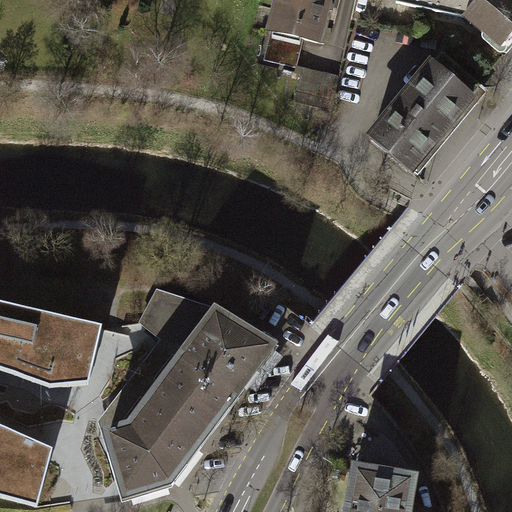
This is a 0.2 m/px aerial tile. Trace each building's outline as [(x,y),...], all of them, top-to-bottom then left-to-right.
[(357,0),(295,0),(288,50),(357,60),(365,1),(357,0)] [(511,0),(414,0),(455,9),(511,57),(511,0)] [(450,71),(389,150),(433,184),(494,105),(450,71)] [(0,306),(0,371),(56,393),(90,390),(105,331),(1,306),(0,306)] [(109,437),(126,494),(169,482),(254,370),(271,348),(217,314),(134,429),(109,437)] [(0,433),(0,502),(35,511),(41,511),(55,459),(0,433)] [(352,473),(345,511),(404,511),(409,483),(352,473)]
